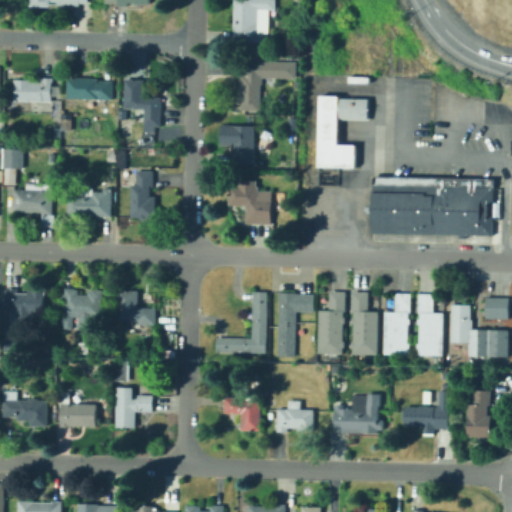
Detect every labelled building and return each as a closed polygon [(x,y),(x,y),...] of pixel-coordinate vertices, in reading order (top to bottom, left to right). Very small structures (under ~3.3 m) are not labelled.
[(90,0),(90,5),(81,5),(81,7),(52,6),(52,8),(33,7),(33,0),(90,0)] [(129,8),(120,8),(120,5),(107,4),(107,0),(151,0),(151,5),(144,5),(144,6),(129,6),(129,8)] [(263,41),(235,40),(235,0),(275,0),(275,9),(259,9),(259,32),(263,32),(263,41)] [(261,110),(241,109),(240,89),(240,73),(244,73),(245,60),(296,61),(296,63),(301,63),(301,69),(296,69),(296,78),(262,77),(262,84),(261,110)] [(15,101),(15,79),(32,79),(32,81),(42,81),(42,77),(53,77),(53,101),(15,101)] [(113,99),(68,98),(68,77),(98,77),(98,80),(114,80),(113,99)] [(156,131),(145,131),(145,108),(125,107),(126,78),(145,79),(145,96),(163,96),(162,126),(156,126),(156,131)] [(372,119),(372,106),(373,96),(322,94),(320,164),(356,165),(357,144),(340,143),(340,118),(372,119)] [(256,161),(231,161),(231,159),(230,158),(230,152),(232,152),(233,125),(256,125),(255,141),(257,141),(257,146),(255,146),(255,158),(256,158),(256,161)] [(277,147),(264,147),(264,137),(278,138),(277,147)] [(0,149),(26,149),(25,167),(18,167),(18,184),(5,184),(5,170),(0,170),(0,149)] [(118,161),(109,161),(109,153),(118,153),(118,161)] [(148,221),(140,220),(140,217),(132,217),(134,183),(139,183),(139,170),(155,170),(155,187),(151,187),(151,197),(158,197),(157,219),(148,218),(148,221)] [(373,178),(371,233),(492,235),(493,179),(373,178)] [(273,224),(246,224),(246,205),(229,205),(230,186),(239,186),(240,179),(258,180),(258,186),(259,186),(260,190),(273,190),(273,224)] [(55,227),(43,226),(43,212),(15,211),(15,189),(27,189),(27,182),(53,183),(53,190),(54,190),(54,214),(55,214),(55,227)] [(111,216),(69,215),(70,187),(81,187),(81,195),(83,195),(83,186),(94,186),(94,191),(105,191),(104,187),(112,187),(111,216)] [(34,322),(17,321),(17,311),(8,311),(9,288),(19,288),(18,292),(33,293),(33,290),(46,291),(45,312),(34,311),(34,322)] [(74,316),(74,328),(66,329),(67,288),(76,288),(76,289),(80,289),(80,294),(90,294),(90,289),(105,289),(104,317),(94,317),(94,329),(81,329),(81,316),(74,316)] [(157,324),(139,324),(139,320),(119,320),(120,290),(140,290),(140,307),(157,307),(157,324)] [(342,354),(319,353),(320,310),(329,310),(330,290),(346,291),(346,312),(344,312),(344,317),(346,317),(346,322),(344,322),(344,341),(346,341),(346,347),(342,347),(342,354)] [(266,353),(217,352),(217,337),(252,337),(253,291),(266,291),(266,353)] [(378,354),(353,353),(354,347),(352,347),(352,341),(354,341),(354,323),(353,323),(354,317),(354,312),(353,312),(353,291),(370,292),(370,311),(379,311),(378,354)] [(295,356),(278,356),(280,292),(297,292),(297,293),(315,294),(315,311),(296,311),(295,356)] [(408,355),(385,355),(386,311),(396,311),(396,293),(412,293),(411,313),(409,313),(409,318),(411,318),(411,323),(409,323),(408,342),(411,342),(411,348),(408,348),(408,355)] [(441,362),(430,362),(430,355),(420,354),(420,348),(418,348),(418,343),(420,343),(421,324),(418,324),(419,319),(421,319),(421,313),(419,313),(420,293),(435,294),(434,312),(444,312),(443,355),(441,355),(441,362)] [(509,318),(486,317),(487,297),(510,297),(509,318)] [(510,357),(470,357),(469,342),(452,342),(452,304),(472,304),(471,318),(474,318),(474,328),(510,329),(510,357)] [(80,353),(80,343),(89,343),(90,352),(80,353)] [(117,380),(117,362),(130,362),(130,380),(117,380)] [(435,435),(424,434),(424,426),(405,425),(405,421),(403,421),(403,409),(406,410),(406,405),(420,406),(429,405),(438,406),(438,404),(440,404),(440,390),(444,390),(444,384),(450,384),(449,390),(449,429),(436,429),(435,435)] [(136,388),(136,402),(139,402),(139,395),(155,395),(155,411),(136,411),(135,428),(118,428),(118,388),(136,388)] [(18,399),(29,400),(29,398),(39,398),(39,399),(49,400),(48,425),(31,425),(31,420),(19,419),(19,416),(4,416),(4,390),(18,391),(18,399)] [(432,403),(424,403),(424,390),(432,391),(432,403)] [(492,437),(467,437),(468,403),(474,403),(474,390),(492,391),(492,405),(489,405),(489,415),(492,415),(492,437)] [(379,433),(334,431),(335,428),(335,404),(344,404),(344,408),(353,408),(353,394),(368,394),(368,392),(382,393),(382,405),(379,405),(378,419),(384,419),(384,430),(379,429),(379,433)] [(72,393),(72,405),(98,405),(98,425),(63,425),(63,393),(72,393)] [(260,430),(241,430),(242,413),(225,412),(226,396),(241,397),(241,400),(262,401),(260,430)] [(287,432),(277,432),(278,408),(289,408),(289,399),(301,400),(301,408),(315,409),(314,431),(298,430),(298,427),(287,427),(287,432)] [(18,511),(18,500),(35,500),(35,502),(53,502),(53,501),(63,501),(62,511),(18,511)] [(120,505),(119,511),(79,511),(79,502),(99,503),(99,505),(120,505)] [(221,511),(222,504),(208,503),(208,509),(199,509),(199,504),(184,503),(183,511),(221,511)] [(248,511),(249,505),(275,506),(275,503),(286,503),(286,511),(248,511)]
